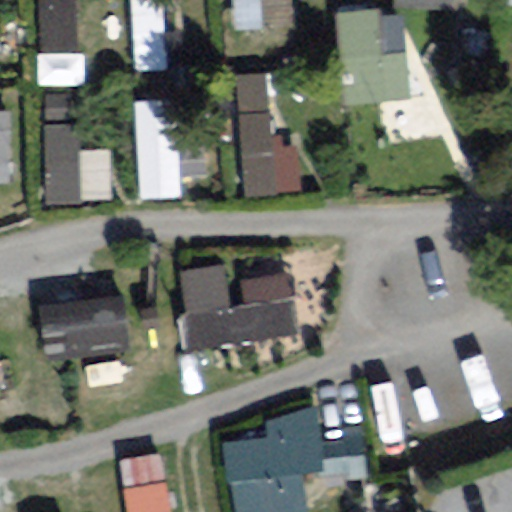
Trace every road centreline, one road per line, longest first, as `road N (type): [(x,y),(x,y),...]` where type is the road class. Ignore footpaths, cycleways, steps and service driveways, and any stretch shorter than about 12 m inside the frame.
road 1 (track): [(511,217),(88,236),(0,254)]
road 2 (track): [(372,221),(345,364),(69,453),(0,466)]
